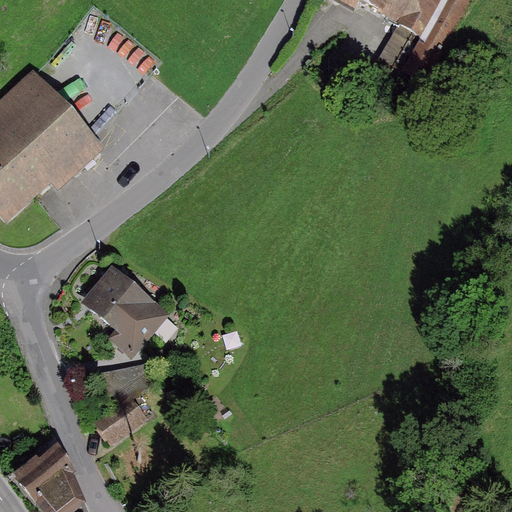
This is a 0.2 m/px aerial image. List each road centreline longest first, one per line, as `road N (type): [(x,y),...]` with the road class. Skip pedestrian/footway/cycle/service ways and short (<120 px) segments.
road 1 (residential): [(296,0),(235,102),(183,160),(11,287)]
road 2 (residential): [(11,287),(106,511)]
